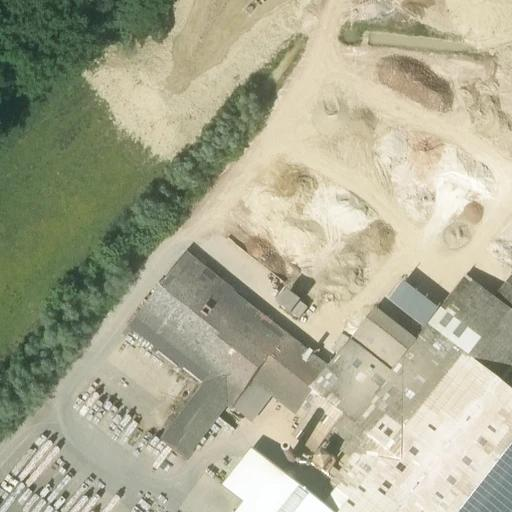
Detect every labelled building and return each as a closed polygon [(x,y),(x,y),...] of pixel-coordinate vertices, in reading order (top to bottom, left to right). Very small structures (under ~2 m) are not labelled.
[(392,375),(352,343),(328,373),(183,259),(128,329),(205,389),(161,445),(184,463),(228,407),(234,411),(238,406),(256,384),(273,397),(307,423),(328,440),(354,460),(332,487),(334,489),(333,491),(336,493),(337,491),(353,503),(345,511),(461,511),(511,448),(511,394),(499,384),(511,368),(511,367),(511,281),(496,302),(467,279),(416,345),(392,375)] [(308,311),(289,296),(280,307),(299,322),(308,311)] [(352,343),(392,375),(416,345),(375,313),(352,343)] [(511,368),(499,384),(511,394),(511,368)] [(273,397),(256,384),(238,406),(255,419),(273,397)] [(317,455),(328,440),(307,423),(295,438),(317,455)] [(296,454),(282,444),(269,459),(284,471),(288,465),(290,466),(292,467),(294,468),(297,467),(299,465),(300,463),(300,461),(299,458),(297,456),(295,455),(296,454)] [(511,511),(511,448),(461,511),(511,511)] [(345,511),(353,503),(337,491),(336,493),(325,507),(254,452),(229,484),(251,501),(241,511),(345,511)]
